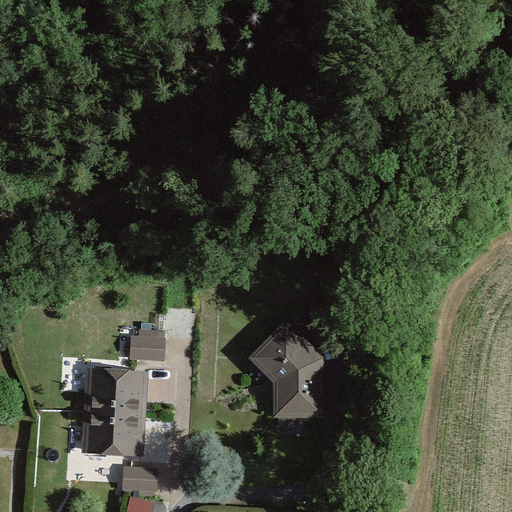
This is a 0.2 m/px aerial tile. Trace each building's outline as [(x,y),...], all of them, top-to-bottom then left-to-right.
[(331,329),(314,314),(292,335),(285,327),(253,359),(277,384),(276,433),(297,433),(299,415),(320,417),(319,361),(310,349),(331,329)] [(164,342),(131,339),(130,357),(163,359),(164,342)] [(151,370),(150,398),(169,399),(170,371),(151,370)] [(143,377),(90,374),(86,453),(139,455),(143,377)] [(152,473),(125,473),(125,489),(152,489),(152,473)] [(133,495),(128,511),(152,511),(156,502),(133,495)]
